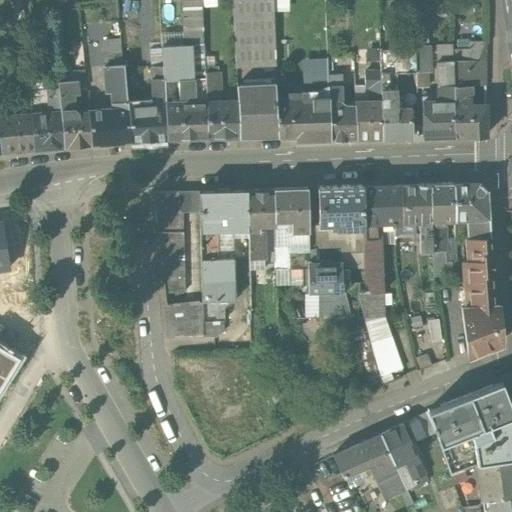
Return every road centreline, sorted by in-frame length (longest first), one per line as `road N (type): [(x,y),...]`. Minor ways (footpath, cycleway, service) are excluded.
road 1 (residential): [(50,177),(164,163),(511,156)]
road 2 (residential): [(211,492),(511,358)]
road 3 (unclassified): [(211,492),(163,408),(146,357),(136,241)]
road 4 (residential): [(63,337),(157,511)]
road 5 (residential): [(50,177),(63,337)]
